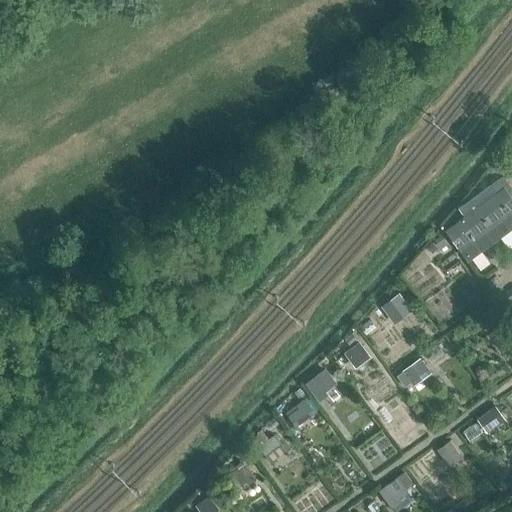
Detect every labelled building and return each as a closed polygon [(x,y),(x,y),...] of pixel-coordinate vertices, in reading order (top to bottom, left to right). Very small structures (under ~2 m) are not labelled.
[(511,194),(511,187),(504,176),(492,184),(491,183),(458,208),(464,216),(446,229),(467,258),(511,225),(511,198),(510,196),(511,194)] [(454,269),(460,277),(467,273),(461,264),(454,269)] [(397,315),(410,306),(401,294),(400,295),(399,293),(387,301),(379,306),(391,324),(399,318),(397,315)] [(508,320),(495,301),(482,310),(495,329),(508,320)] [(355,368),(371,356),(359,340),(343,352),(355,368)] [(412,384),(430,371),(422,359),(421,360),(419,357),(402,369),(412,384)] [(326,391),(336,382),(324,367),(307,381),(310,384),(307,386),(319,401),(328,394),(326,391)] [(296,426),(314,413),(304,398),(289,408),(292,412),(287,415),(296,426)] [(493,429),(507,419),(498,407),(496,408),(495,407),(485,415),(486,416),(484,417),(493,429)] [(259,432),(250,438),(254,444),(262,437),(259,432)] [(257,446),(265,457),(272,452),(273,445),(268,438),(257,446)] [(462,457),(449,439),(436,449),(449,466),(462,457)] [(229,469),(243,488),(256,478),(243,459),(229,469)] [(397,476),(378,490),(390,508),(399,502),(396,499),(407,491),(397,476)] [(214,511),(219,508),(208,494),(195,504),(200,511),(214,511)]
